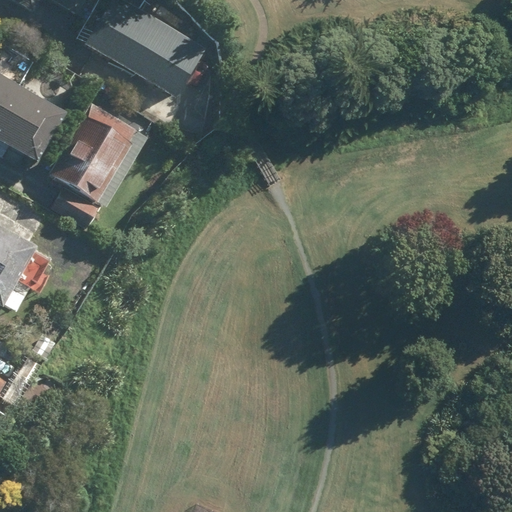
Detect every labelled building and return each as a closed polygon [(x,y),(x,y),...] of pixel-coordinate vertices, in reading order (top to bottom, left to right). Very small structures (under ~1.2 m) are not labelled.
[(54,0),(77,14),(85,0),(16,0),(34,11),(40,0),(54,0)] [(206,48),(128,0),(111,0),(85,43),(174,98),(206,48)] [(25,86),(35,69),(0,47),(0,137),(37,161),(68,113),(25,86)] [(107,132),(85,120),(53,177),(67,185),(54,207),(91,228),(103,207),(108,210),(150,138),(115,118),(107,132)] [(0,303),(6,306),(23,274),(40,283),(56,253),(0,221),(0,303)] [(0,401),(9,386),(0,380),(0,401)]
